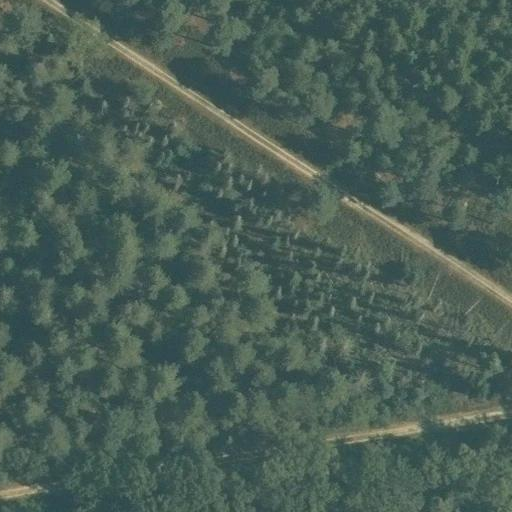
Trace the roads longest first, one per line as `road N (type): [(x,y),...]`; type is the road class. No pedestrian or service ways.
road 1 (track): [(49,0),(511,307)]
road 2 (track): [(511,415),(0,490)]
